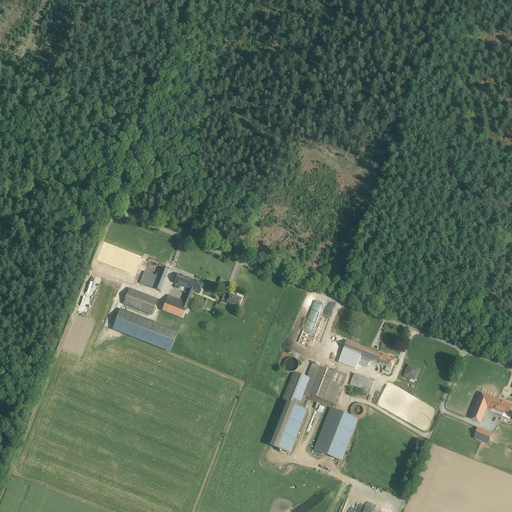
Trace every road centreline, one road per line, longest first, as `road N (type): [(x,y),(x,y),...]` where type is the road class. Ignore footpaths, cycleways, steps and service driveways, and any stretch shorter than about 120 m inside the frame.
road 1 (unclassified): [(511,368),(103,203)]
road 2 (track): [(103,203),(0,468)]
road 3 (track): [(103,203),(185,0)]
road 4 (track): [(462,348),(397,511)]
